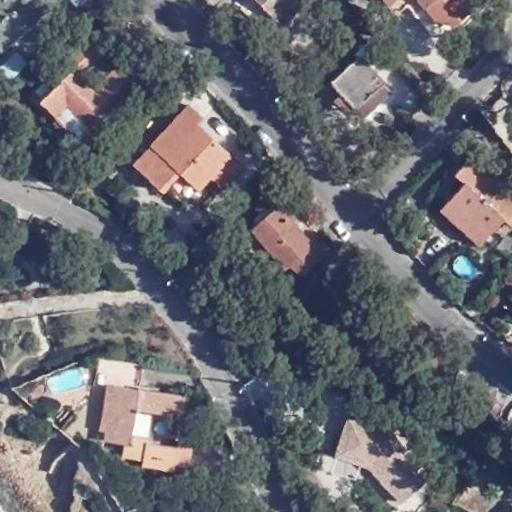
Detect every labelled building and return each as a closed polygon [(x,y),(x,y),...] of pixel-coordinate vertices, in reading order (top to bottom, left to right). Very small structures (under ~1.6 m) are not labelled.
[(54,0),(0,0),(0,24),(11,38),(54,0)] [(262,0),(276,14),(290,0),(262,0)] [(381,0),(390,9),(401,0),(381,0)] [(416,0),(418,1),(420,0),(430,0),(439,9),(450,0),(416,0)] [(0,24),(0,43),(2,46),(11,38),(0,24)] [(104,50),(91,37),(66,62),(73,70),(41,102),(75,137),(108,106),(111,109),(136,85),(118,66),(94,89),(81,74),(104,50)] [(338,89),(352,105),(378,79),(366,66),(379,52),(363,37),(350,48),(355,52),(329,76),(340,87),(338,89)] [(5,53),(4,71),(23,72),(24,54),(5,53)] [(378,79),(352,105),(360,114),(387,89),(378,79)] [(345,112),(352,105),(338,89),(330,95),(345,112)] [(238,165),(224,152),(192,123),(201,112),(188,100),(149,142),(132,159),(161,189),(178,171),(194,187),(206,173),(215,162),(229,175),(238,165)] [(511,223),(511,222),(511,194),(466,153),(451,169),(462,178),(437,207),(477,241),(501,214),(511,223)] [(215,162),(206,173),(220,186),(229,175),(215,162)] [(322,255),(278,203),(251,225),(296,278),(322,255)] [(36,252),(55,231),(44,221),(25,243),(36,252)] [(139,389),(142,367),(98,359),(95,381),(107,384),(99,429),(106,430),(105,439),(124,442),(121,456),(142,460),(141,465),(187,473),(192,444),(179,441),(177,447),(146,441),(147,436),(132,433),(137,408),(181,416),(185,397),(139,389)] [(348,417),(339,455),(366,465),(402,503),(423,484),(414,473),(419,468),(381,428),(348,417)]
